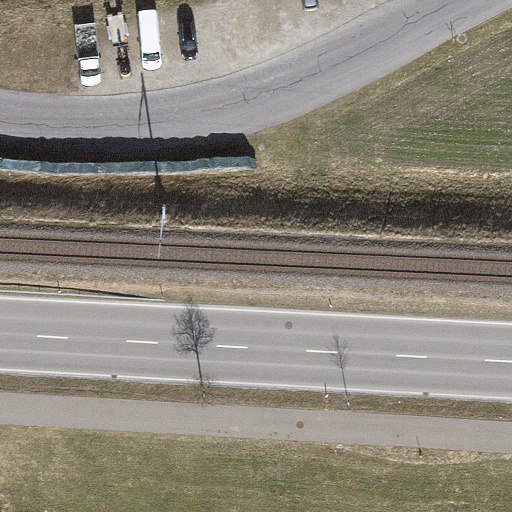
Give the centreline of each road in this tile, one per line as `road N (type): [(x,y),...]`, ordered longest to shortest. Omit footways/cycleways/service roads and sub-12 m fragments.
road 1 (primary): [(511,362),(0,334)]
road 2 (residential): [(0,121),(79,128),(191,119),(322,72),(461,0)]
